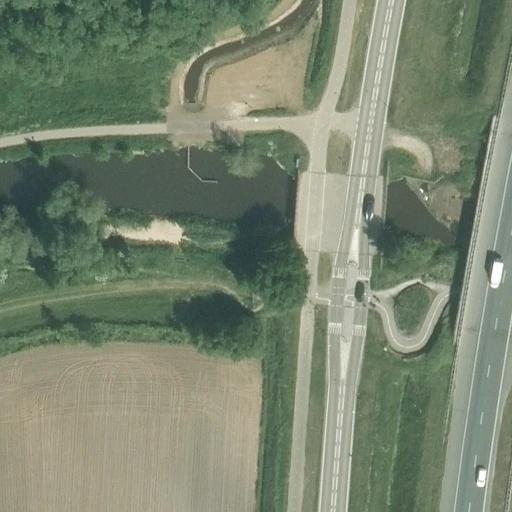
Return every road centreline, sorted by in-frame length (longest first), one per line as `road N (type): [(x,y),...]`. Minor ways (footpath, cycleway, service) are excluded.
road 1 (motorway): [(511,233),(470,511)]
road 2 (secondary): [(355,239),(390,0)]
road 3 (secondary): [(355,239),(341,263),(336,336),(343,375)]
road 4 (secondary): [(343,375),(355,339),(355,239)]
road 5 (secondary): [(334,511),(343,375)]
